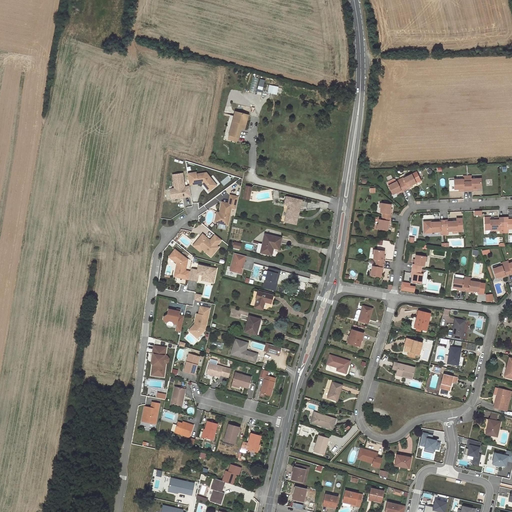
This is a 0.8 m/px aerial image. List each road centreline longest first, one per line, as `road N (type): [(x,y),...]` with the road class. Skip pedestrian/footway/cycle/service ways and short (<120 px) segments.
road 1 (residential): [(447,414),(420,419),(393,438),(375,438),(362,427),(359,409),(392,297)]
road 2 (residential): [(116,511),(152,290)]
road 3 (residential): [(392,297),(409,210),(511,203)]
road 4 (secondary): [(287,425),(330,285)]
road 5 (residential): [(496,309),(474,396),(447,414)]
